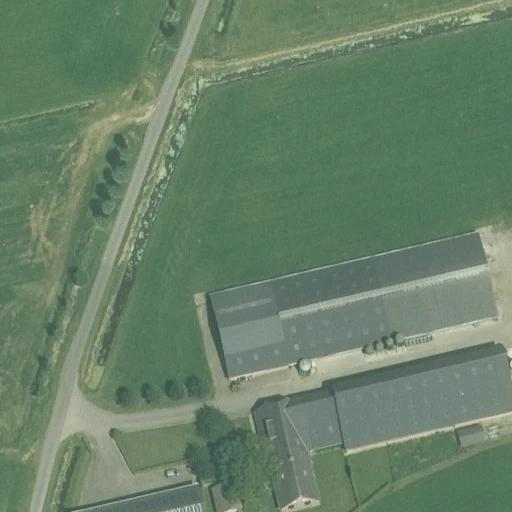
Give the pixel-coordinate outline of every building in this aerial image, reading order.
[(511,228),(511,200),(492,202),(493,229),(511,228)] [(210,306),(228,383),(497,321),(477,237),(210,306)] [(269,463),(276,492),(280,511),(317,502),(313,483),(306,454),(343,445),(345,454),(454,428),(441,371),(332,397),(255,414),(267,463),(269,463)] [(468,432),(472,446),(483,443),(480,429),(468,432)] [(150,474),(169,471),(167,460),(148,463),(150,474)] [(229,479),(208,485),(215,511),(236,506),(229,479)] [(201,511),(198,496),(130,511),(201,511)]
